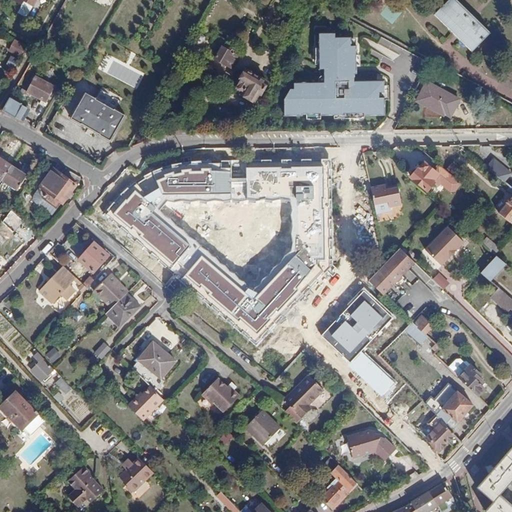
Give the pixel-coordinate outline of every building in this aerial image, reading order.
[(472,51),(490,34),(455,0),(449,0),(435,15),(472,51)] [(391,24),(400,15),(390,5),(381,14),(391,24)] [(365,108),(365,110),(386,110),(385,75),(355,76),(355,68),(357,68),(357,40),(352,40),(352,32),(336,32),(336,28),(320,28),(320,64),(324,64),(324,77),(294,77),(294,83),(290,83),(284,94),(285,110),(303,109),(302,108),(321,108),(321,109),(344,109),(344,108),(365,108)] [(27,45),(15,39),(9,51),(21,57),(27,45)] [(188,44),(185,51),(196,57),(200,51),(188,44)] [(226,65),(226,64),(231,67),(237,56),(221,47),(215,59),(226,65)] [(113,63),(107,74),(136,88),(142,77),(113,63)] [(239,91),(238,94),(251,100),(256,91),(262,94),(268,82),(246,70),(236,89),(239,91)] [(25,94),(29,97),(31,94),(42,99),(39,104),(46,107),(48,103),(46,102),(54,87),(34,76),(25,94)] [(420,81),(418,85),(411,98),(416,101),(425,84),(420,81)] [(454,95),(427,81),(425,84),(416,101),(444,116),(454,95)] [(100,134),(100,135),(110,141),(125,115),(116,110),(119,103),(99,91),(95,98),(86,92),(71,119),(81,125),(82,123),(100,134)] [(28,108),(10,98),(3,110),(21,121),(28,108)] [(26,124),(33,112),(28,108),(21,121),(26,124)] [(147,126),(141,123),(135,134),(141,138),(147,126)] [(511,165),(511,164),(511,157),(500,146),(496,151),(511,165)] [(488,155),(483,162),(502,177),(506,170),(488,155)] [(0,180),(1,181),(11,166),(0,158),(0,180)] [(463,183),(447,169),(439,163),(434,170),(424,162),(417,170),(416,169),(409,177),(427,191),(434,184),(438,187),(440,184),(451,192),(455,192),(463,183)] [(273,221),(297,194),(263,163),(252,176),(242,167),(202,211),(215,223),(243,193),(273,221)] [(451,164),(447,169),(458,176),(461,172),(451,164)] [(17,191),(27,176),(11,166),(1,181),(17,191)] [(60,174),(53,168),(39,188),(41,198),(56,210),(61,203),(46,192),(60,174)] [(61,203),(74,184),(60,174),(46,192),(61,203)] [(150,201),(158,189),(140,177),(132,189),(150,201)] [(63,204),(77,185),(74,184),(61,203),(63,204)] [(387,186),(370,189),(373,205),(388,202),(389,207),(401,204),(398,188),(388,190),(387,186)] [(36,204),(52,216),(56,210),(41,198),(39,188),(34,195),(34,201),(36,204)] [(155,196),(144,209),(147,212),(140,220),(153,232),(172,211),(155,196)] [(511,197),(499,213),(511,222),(511,220),(511,197)] [(108,215),(125,228),(137,212),(120,199),(108,215)] [(465,243),(447,226),(426,250),(443,266),(465,243)] [(501,249),(486,237),(481,244),(495,255),(501,249)] [(94,243),(78,260),(93,273),(108,255),(94,243)] [(385,264),(371,280),(369,282),(384,296),(414,264),(415,263),(400,248),(385,264)] [(170,250),(160,265),(182,280),(192,265),(170,250)] [(490,282),(506,264),(496,256),(481,274),(490,282)] [(45,298),(51,303),(75,279),(62,268),(43,289),(48,293),(45,298)] [(203,297),(193,311),(220,330),(230,315),(214,305),(224,290),(191,268),(181,282),(203,297)] [(439,273),(433,280),(444,290),(450,283),(439,273)] [(111,274),(94,291),(112,308),(127,294),(116,283),(118,281),(111,274)] [(94,281),(90,277),(83,285),(87,288),(94,281)] [(77,280),(72,285),(77,291),(83,285),(77,280)] [(127,294),(129,291),(118,281),(116,283),(127,294)] [(511,300),(498,289),(490,298),(511,317),(511,300)] [(119,327),(139,307),(127,294),(112,308),(106,314),(119,327)] [(384,317),(364,300),(350,316),(370,333),(384,317)] [(432,327),(422,316),(414,324),(425,334),(432,327)] [(364,338),(345,321),(331,336),(350,353),(364,338)] [(104,343),(94,353),(101,359),(111,349),(104,343)] [(138,361),(160,379),(175,361),(153,343),(138,361)] [(54,347),(46,355),(53,363),(62,356),(54,347)] [(54,369),(51,367),(38,353),(33,357),(39,363),(31,371),(41,382),(50,373),(54,369)] [(448,367),(459,377),(479,397),(486,389),(482,385),(484,382),(479,377),(482,375),(471,364),(470,365),(465,360),(462,361),(459,358),(456,359),(448,367)] [(309,376),(285,400),(303,418),(311,409),(307,406),(323,390),(309,376)] [(60,379),(55,384),(66,394),(70,390),(60,379)] [(240,397),(219,379),(203,397),(225,415),(240,397)] [(157,414),(167,403),(166,402),(148,385),(140,393),(137,397),(135,395),(126,404),(141,419),(151,409),(157,414)] [(0,408),(21,430),(23,428),(30,435),(42,423),(35,415),(38,414),(15,392),(0,407),(0,408)] [(58,393),(53,397),(59,403),(62,398),(58,393)] [(441,410),(433,402),(428,408),(437,417),(445,426),(452,418),(457,423),(473,406),(456,393),(441,410)] [(395,436),(404,426),(379,402),(370,412),(395,436)] [(282,428),(263,411),(245,430),(264,447),(282,428)] [(438,452),(448,442),(455,449),(461,442),(450,431),(445,426),(437,417),(433,420),(439,426),(426,439),(438,452)] [(450,431),(457,423),(452,418),(445,426),(450,431)] [(236,437),(242,431),(231,421),(226,426),(236,437)] [(377,453),(384,460),(396,447),(374,428),(346,437),(353,458),(372,452),(372,455),(377,453)] [(413,442),(412,450),(420,451),(422,444),(413,442)] [(511,448),(477,488),(493,502),(499,495),(511,480),(511,448)] [(321,498),(331,508),(356,483),(331,457),(323,465),(339,481),(321,498)] [(137,489),(154,473),(140,459),(123,474),(137,489)] [(81,485),(74,492),(84,502),(92,493),(97,498),(104,491),(88,474),(90,474),(83,467),(73,476),(81,485)] [(133,492),(137,489),(123,474),(119,478),(133,492)] [(239,483),(252,497),(258,492),(244,478),(239,483)] [(451,492),(446,488),(443,485),(429,492),(440,511),(442,511),(448,509),(444,503),(453,497),(451,492)] [(440,511),(429,492),(410,502),(416,511),(440,511)] [(309,505),(299,494),(296,495),(310,510),(309,505)] [(231,510),(235,506),(224,495),(220,499),(231,510)] [(511,511),(511,506),(499,495),(493,502),(485,511),(511,511)] [(416,511),(410,502),(392,511),(416,511)] [(257,511),(270,511),(261,503),(255,509),(257,511)]
